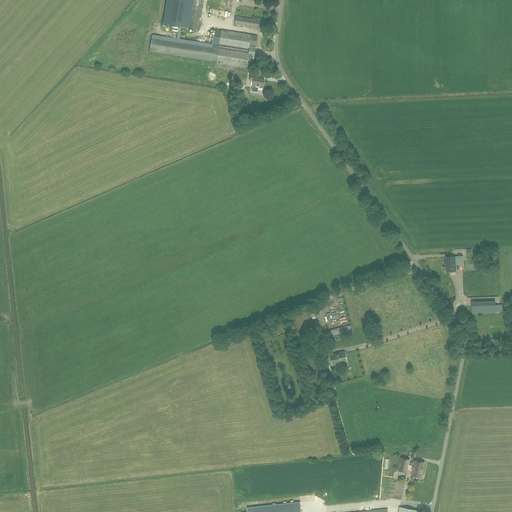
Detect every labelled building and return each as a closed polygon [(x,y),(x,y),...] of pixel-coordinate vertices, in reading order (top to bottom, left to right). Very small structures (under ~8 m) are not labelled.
[(198,31),(202,0),(166,0),(163,25),(198,31)] [(258,28),(259,20),(236,17),(234,25),(258,28)] [(254,58),(257,36),(220,30),(220,31),(215,31),(213,45),(152,36),(150,52),(217,62),(216,68),(248,73),(249,68),(250,68),(252,58),(254,58)] [(140,54),(142,35),(123,32),(121,46),(122,46),(121,51),(140,54)] [(253,81),(252,87),(262,88),(264,80),(259,80),(260,76),(251,74),(250,80),(253,81)] [(456,272),(455,265),(463,265),(463,257),(446,257),(446,272),(456,272)] [(464,283),(495,283),(495,272),(464,273),(464,283)] [(496,282),(464,284),(465,295),(497,293),(496,282)] [(502,304),(495,304),(495,301),(471,302),(472,314),(496,313),(496,311),(502,311),(502,304)] [(302,314),(302,315),(293,317),(297,331),(312,327),(309,312),(302,314)] [(332,336),(351,331),(350,325),(329,330),(329,331),(321,333),(323,342),(333,339),(332,336)] [(317,346),(311,348),(314,359),(321,357),(317,346)] [(344,352),(341,353),(330,355),(333,366),(347,362),(344,352)] [(308,361),(311,370),(317,368),(315,359),(308,361)] [(401,459),(399,467),(399,471),(407,473),(408,470),(408,465),(409,460),(401,459)] [(413,466),(408,465),(408,470),(412,471),(411,476),(422,478),(424,463),(414,461),(413,466)] [(301,511),(300,503),(247,508),(247,511),(301,511)]
